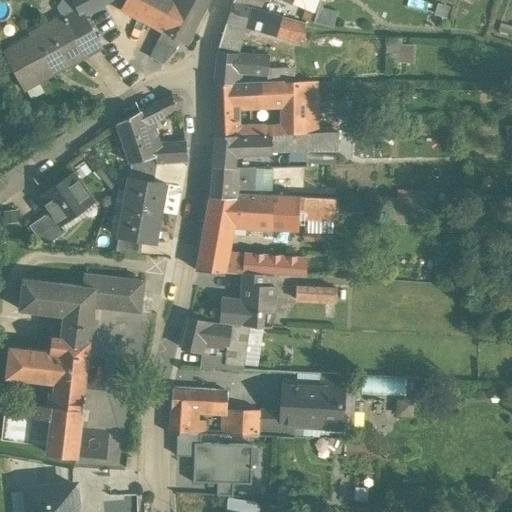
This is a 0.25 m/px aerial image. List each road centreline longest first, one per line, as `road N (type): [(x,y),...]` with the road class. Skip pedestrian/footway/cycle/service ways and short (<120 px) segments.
road 1 (residential): [(203,44),(199,169),(158,397),(163,511)]
road 2 (residential): [(0,186),(153,95),(203,44)]
